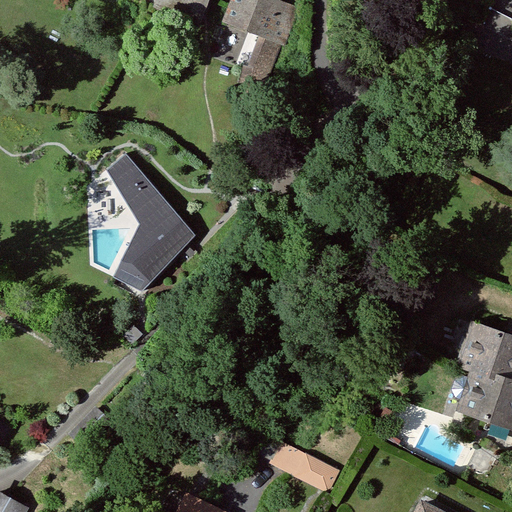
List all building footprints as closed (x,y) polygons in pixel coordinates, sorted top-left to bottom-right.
[(160,0),(159,5),(201,22),(209,0),(160,0)] [(286,10),(260,0),(237,0),(228,21),(275,39),(286,10)] [(296,13),(286,10),(275,39),(285,43),(296,13)] [(268,72),(245,67),(240,89),(263,94),(268,72)] [(136,234),(114,276),(144,291),(196,235),(127,154),(108,170),(124,196),(141,186),(157,203),(141,237),(136,234)] [(141,186),(124,196),(140,224),(136,234),(141,237),(157,203),(141,186)] [(478,371),(511,381),(511,336),(479,325),(465,366),(472,368),(478,371)] [(478,371),(472,368),(469,377),(465,375),(457,379),(453,389),(457,397),(462,398),(459,406),(466,408),(478,371)] [(511,426),(511,381),(478,371),(466,408),(465,411),(511,426)] [(110,422),(97,409),(73,434),(86,447),(110,422)] [(332,487),(339,470),(270,436),(262,451),(332,487)] [(3,497),(0,495),(0,511),(21,511),(24,509),(3,497)] [(218,511),(199,503),(194,511),(218,511)]
